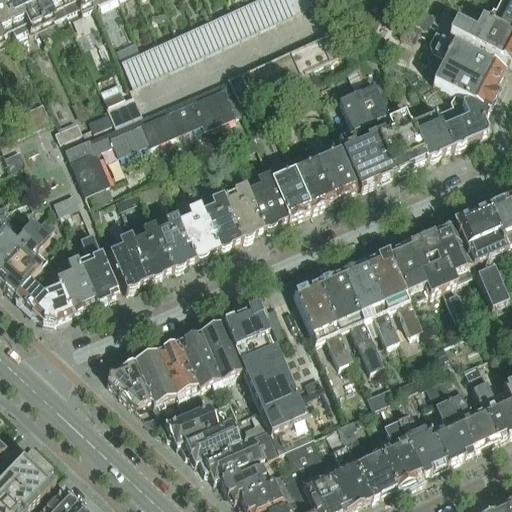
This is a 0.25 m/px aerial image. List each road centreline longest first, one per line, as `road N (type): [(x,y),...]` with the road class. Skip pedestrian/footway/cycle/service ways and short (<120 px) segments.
road 1 (residential): [(34,391),(60,368),(133,333),(511,165)]
road 2 (secondary): [(163,511),(34,391)]
